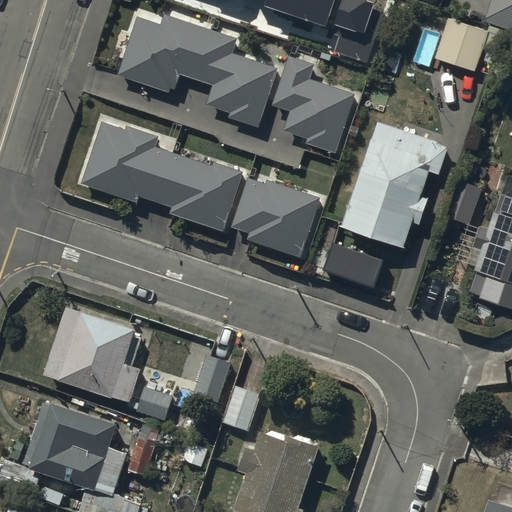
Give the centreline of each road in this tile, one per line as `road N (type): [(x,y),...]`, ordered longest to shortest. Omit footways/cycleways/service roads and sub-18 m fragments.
road 1 (residential): [(0,227),(389,356),(410,384),(417,415),(389,511)]
road 2 (residential): [(47,0),(0,156)]
